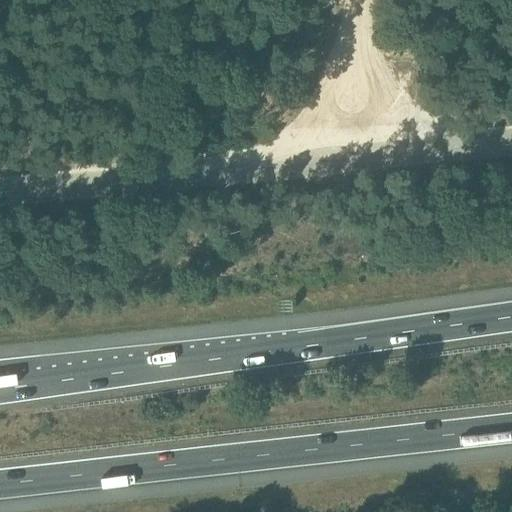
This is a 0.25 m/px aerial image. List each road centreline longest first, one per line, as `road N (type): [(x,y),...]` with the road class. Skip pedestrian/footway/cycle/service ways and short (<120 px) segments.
road 1 (motorway): [(511,316),(0,388)]
road 2 (motorway): [(0,485),(511,429)]
road 3 (track): [(347,160),(360,0)]
